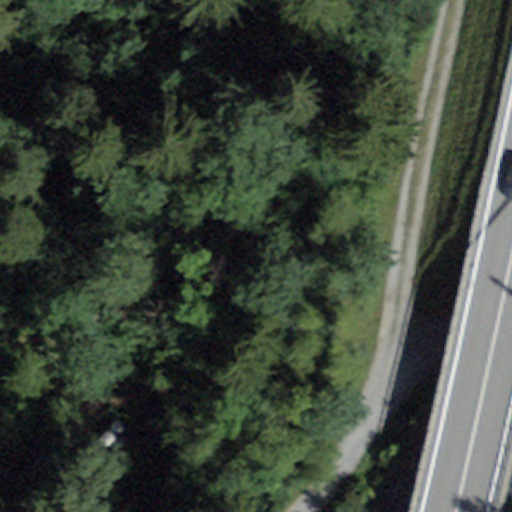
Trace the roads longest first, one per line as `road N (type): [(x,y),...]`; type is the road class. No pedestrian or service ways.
road 1 (track): [(358,405),(445,0)]
road 2 (track): [(266,511),(511,234)]
road 3 (secondary): [(446,511),(511,254)]
